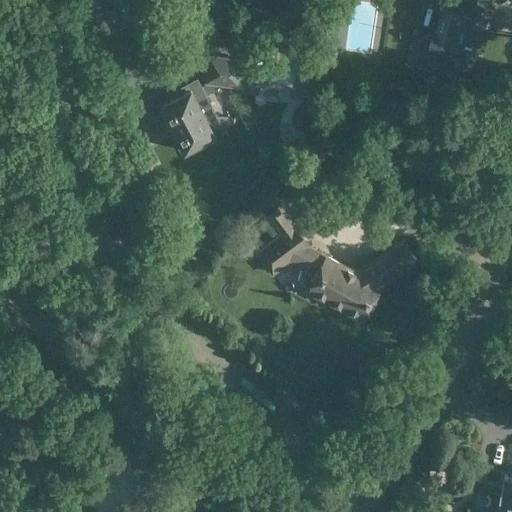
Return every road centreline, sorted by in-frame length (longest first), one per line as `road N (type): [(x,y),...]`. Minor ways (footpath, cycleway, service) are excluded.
road 1 (residential): [(363,504),(138,270),(93,206),(66,144),(52,76),(52,0)]
road 2 (residential): [(232,511),(0,270)]
road 3 (residential): [(363,504),(451,381),(511,268)]
